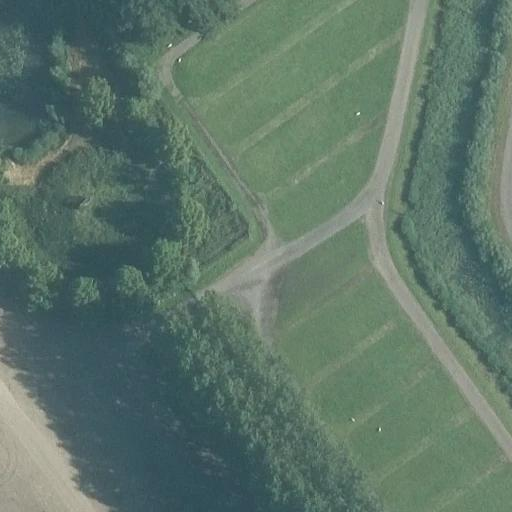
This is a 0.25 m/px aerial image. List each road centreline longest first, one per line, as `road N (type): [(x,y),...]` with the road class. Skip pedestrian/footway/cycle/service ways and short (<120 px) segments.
road 1 (unknown): [(233,511),(210,456),(126,344)]
road 2 (unclassified): [(0,398),(81,511)]
